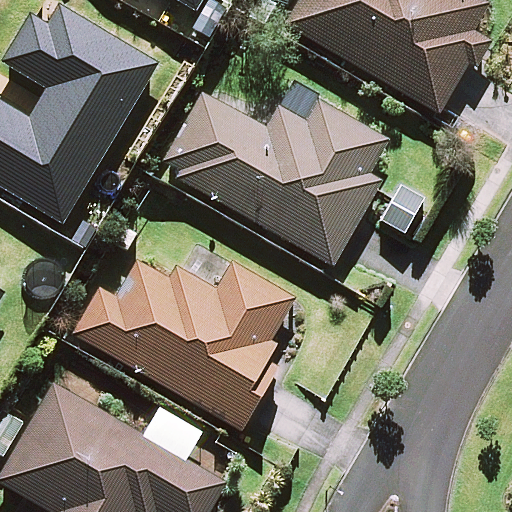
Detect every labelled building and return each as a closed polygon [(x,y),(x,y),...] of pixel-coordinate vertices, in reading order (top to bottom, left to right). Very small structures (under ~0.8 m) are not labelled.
[(300,0),(284,28),(438,118),(465,71),(477,78),(497,44),(474,31),(488,7),(474,0),(300,0)] [(267,131),(204,95),(160,172),(333,270),(381,186),(368,179),(386,147),(289,92),(267,131)] [(212,287),(176,269),(170,282),(132,263),(112,296),(101,290),(84,320),(73,340),(243,438),(282,370),(270,364),(280,346),(272,341),(295,302),(225,262),(212,287)] [(144,441),(53,387),(0,477),(0,485),(45,511),(210,511),(224,489),(184,466),(201,437),(160,413),(144,441)] [(0,457),(3,460),(25,424),(1,409),(0,411),(0,457)]
